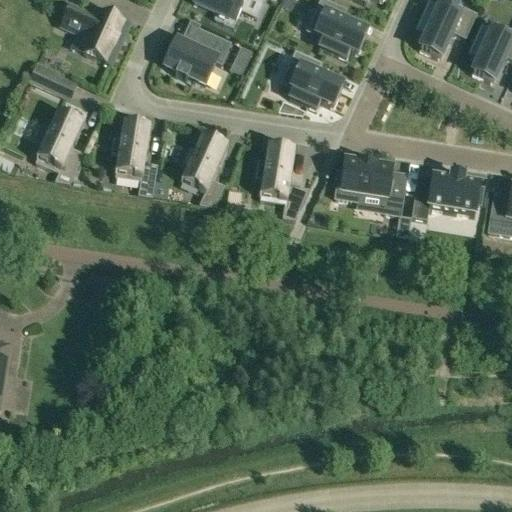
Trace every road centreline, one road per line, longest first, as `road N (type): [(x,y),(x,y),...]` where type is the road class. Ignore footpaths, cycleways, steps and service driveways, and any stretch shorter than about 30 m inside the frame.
road 1 (residential): [(511,325),(0,243)]
road 2 (residential): [(169,0),(129,93),(141,107),(349,141)]
road 3 (residential): [(349,141),(511,167)]
road 4 (residential): [(511,123),(384,63)]
